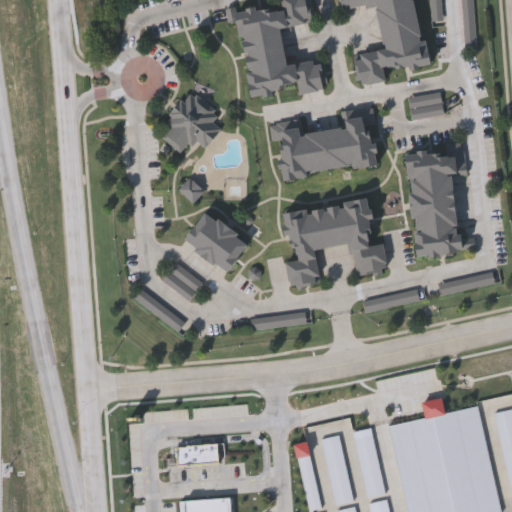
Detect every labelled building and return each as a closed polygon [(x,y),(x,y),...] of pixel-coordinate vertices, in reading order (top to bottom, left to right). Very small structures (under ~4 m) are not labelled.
[(233,8),(273,0),(309,0),(314,24),(281,30),(288,66),(323,59),(329,90),(300,95),(299,88),(251,98),(233,8)] [(416,0),(427,65),(386,72),(388,82),(361,86),(356,54),(383,50),(376,5),(344,10),(342,0),(416,0)] [(186,156),(164,139),(171,129),(166,126),(192,92),(222,115),(215,124),(223,130),(208,149),(198,140),(186,156)] [(273,125),(300,122),(302,134),(344,129),(342,113),(375,108),(377,125),(374,126),(379,166),(281,180),(273,125)] [(405,152),(466,146),(469,175),(455,177),(462,244),(477,243),(478,252),(416,259),(405,152)] [(196,203),(184,193),(193,182),(206,193),(196,203)] [(286,213),(369,201),(375,247),(385,245),(389,274),(358,278),(353,246),(318,250),(322,285),(291,289),(288,265),(293,264),(286,213)] [(228,275),(183,244),(204,212),(249,243),(228,275)] [(193,301),(167,281),(179,265),(205,284),(193,301)]
